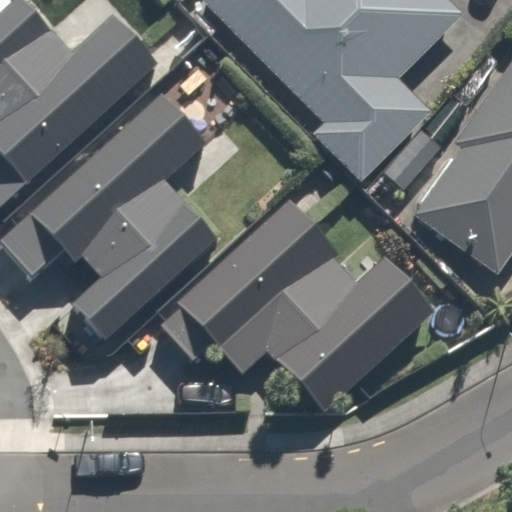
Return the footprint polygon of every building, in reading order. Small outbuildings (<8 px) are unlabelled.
[(0,0),(0,15),(8,8),(0,0)] [(182,0),(181,1),(307,126),(299,135),(351,187),(429,109),(396,76),(460,12),(448,0),(182,0)] [(0,209),(153,71),(107,22),(67,58),(13,3),(8,8),(0,15),(0,209)] [(511,54),(404,218),(490,276),(511,242),(511,54)] [(202,152),(157,101),(0,242),(0,252),(28,285),(58,259),(69,269),(77,263),(96,283),(67,310),(101,346),(212,247),(160,188),(202,152)] [(334,259),(285,208),(173,308),(176,312),(155,330),(188,367),(209,348),(237,380),(263,356),(319,417),(431,318),(379,262),(352,289),(329,264),(334,259)]
